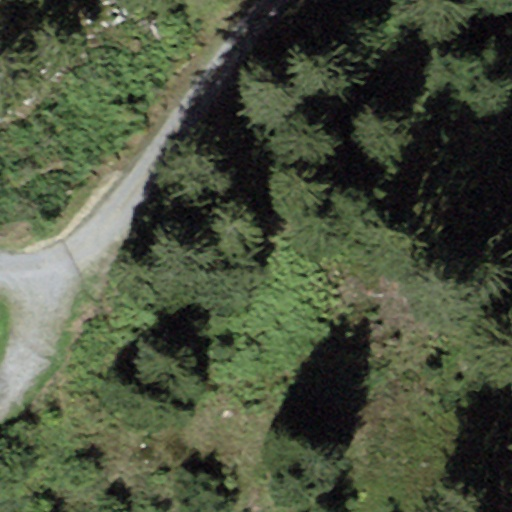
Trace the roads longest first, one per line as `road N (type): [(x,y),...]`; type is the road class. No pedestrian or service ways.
road 1 (track): [(304,0),(32,278)]
road 2 (track): [(0,272),(32,278),(50,305),(34,355),(0,399)]
